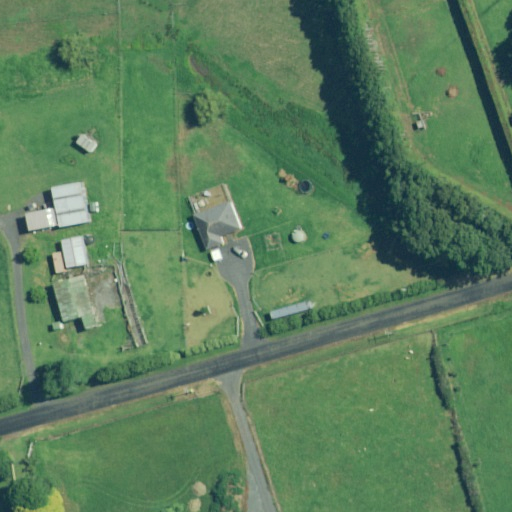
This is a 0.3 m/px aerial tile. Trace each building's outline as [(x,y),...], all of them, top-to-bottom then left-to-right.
[(101,143),(87,133),(80,143),(93,153),(101,143)] [(91,222),(84,183),(56,188),(63,227),(91,222)] [(90,264),(85,236),(65,240),(70,268),(90,264)] [(63,252),(55,254),(59,273),(67,272),(63,252)] [(99,326),(85,277),(57,284),(67,322),(85,317),(88,329),(99,326)]
